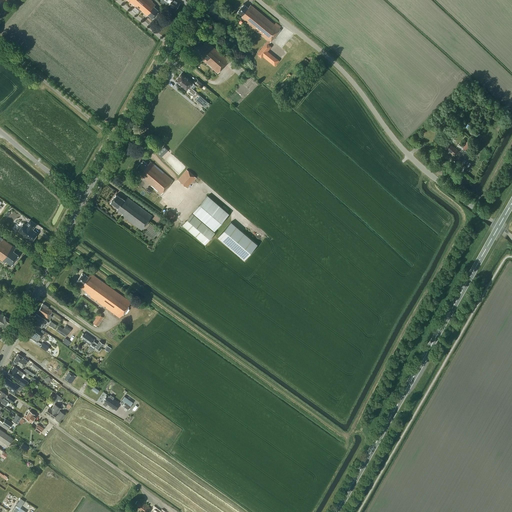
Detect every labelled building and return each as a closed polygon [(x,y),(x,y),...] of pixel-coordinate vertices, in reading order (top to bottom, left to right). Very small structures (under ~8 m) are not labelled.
[(149,15),(153,19),(160,12),(154,7),(156,5),(152,2),(150,0),(126,0),(141,13),(142,11),(148,16),(149,15)] [(165,0),(170,3),(169,5),(176,10),(180,4),(173,0),(165,0)] [(243,4),(237,12),(242,16),(241,17),(246,21),(245,22),(249,24),(248,25),(267,41),(270,43),(281,30),(280,29),(274,24),(250,5),(248,8),(243,4)] [(229,61),(207,41),(204,44),(200,40),(194,48),(198,52),(197,53),(203,58),(201,59),(218,74),(229,61)] [(267,41),(257,53),(262,58),(263,57),(267,60),(272,54),(268,51),(271,46),(269,44),(270,43),(267,41)] [(196,91),(190,86),(193,83),(182,74),(176,81),(187,90),(188,88),(194,94),(196,91)] [(197,79),(194,83),(200,88),(204,85),(197,79)] [(208,103),(200,95),(196,100),(205,107),(208,103)] [(462,147),(465,150),(470,143),(468,142),(471,138),(470,137),(462,147)] [(459,152),(450,144),(449,144),(446,141),(443,145),(446,148),(445,150),(449,154),(450,153),(454,157),(459,152)] [(164,146),(157,152),(162,157),(168,150),(164,146)] [(469,153),(465,150),(458,158),(462,162),(464,163),(466,160),(464,159),(469,153)] [(151,162),(148,165),(143,161),(136,169),(141,173),(140,175),(144,179),(143,180),(149,185),(160,195),(173,181),(151,162)] [(187,169),(178,180),(187,188),(196,178),(187,169)] [(152,216),(127,198),(125,201),(120,198),(116,195),(110,203),(118,208),(117,210),(122,214),(121,216),(141,231),(152,216)] [(214,231),(229,214),(229,213),(208,195),(207,195),(193,212),(214,231)] [(214,231),(193,213),(182,225),(205,244),(215,233),(215,232),(214,231)] [(26,226),(25,226),(23,224),(17,232),(30,242),(37,234),(32,231),(31,231),(31,229),(32,229),(36,225),(30,221),(26,226)] [(231,222),(218,237),(244,260),(257,244),(231,222)] [(6,262),(11,265),(18,255),(13,252),(15,249),(0,238),(0,259),(5,263),(6,262)] [(86,292),(85,293),(90,296),(89,297),(119,318),(130,303),(90,274),(87,277),(82,273),(75,282),(81,286),(80,287),(86,292)] [(48,307),(43,303),(41,306),(38,311),(43,314),(43,315),(47,318),(52,310),(48,308),(48,307)] [(7,324),(8,324),(11,320),(4,316),(3,317),(0,314),(0,324),(4,328),(7,324)] [(35,319),(33,322),(37,324),(42,328),(44,324),(45,323),(46,324),(47,321),(42,317),(36,314),(34,318),(35,319)] [(95,318),(96,319),(93,323),(97,326),(103,317),(98,314),(95,318)] [(29,330),(26,335),(31,338),(37,342),(43,334),(36,330),(37,329),(31,325),(30,327),(29,328),(30,328),(28,330),(29,330)] [(85,334),(83,333),(81,337),(82,338),(82,339),(90,345),(91,345),(95,348),(95,347),(99,350),(104,344),(99,341),(97,344),(93,341),(94,339),(86,333),(85,334)] [(27,338),(22,346),(33,354),(39,345),(27,338)] [(43,342),(40,347),(46,351),(49,346),(43,342)] [(22,358),(23,357),(18,354),(13,361),(18,364),(17,365),(22,368),(27,361),(22,358)] [(33,363),(30,366),(37,371),(39,368),(33,363)] [(11,370),(10,369),(7,373),(18,380),(17,381),(25,386),(28,382),(21,377),(24,373),(18,369),(14,366),(11,370)] [(26,368),(24,371),(31,376),(33,377),(35,374),(33,373),(26,368)] [(76,376),(69,371),(64,378),(71,383),(76,376)] [(6,377),(2,384),(11,389),(10,391),(14,394),(18,388),(21,390),(23,386),(16,381),(15,383),(6,377)] [(0,400),(2,402),(1,402),(6,406),(9,402),(4,399),(7,395),(0,390),(0,400)] [(108,395),(107,396),(106,396),(103,399),(105,401),(103,404),(106,406),(107,404),(116,410),(120,404),(113,398),(114,397),(110,395),(109,396),(108,395)] [(125,401),(122,405),(128,410),(131,406),(125,401)] [(49,407),(45,412),(53,418),(54,417),(60,422),(65,414),(60,411),(58,415),(56,414),(57,413),(60,408),(55,404),(51,409),(49,407)] [(7,406),(3,413),(8,416),(12,409),(7,406)] [(35,414),(29,411),(26,415),(25,414),(23,418),(31,423),(35,417),(34,416),(35,414)] [(17,413),(12,420),(17,424),(22,417),(17,413)] [(6,419),(3,423),(10,428),(12,423),(6,419)] [(0,429),(0,439),(8,445),(13,438),(0,429)] [(147,511),(151,508),(140,500),(139,502),(137,500),(134,504),(137,507),(143,511),(147,511)]
